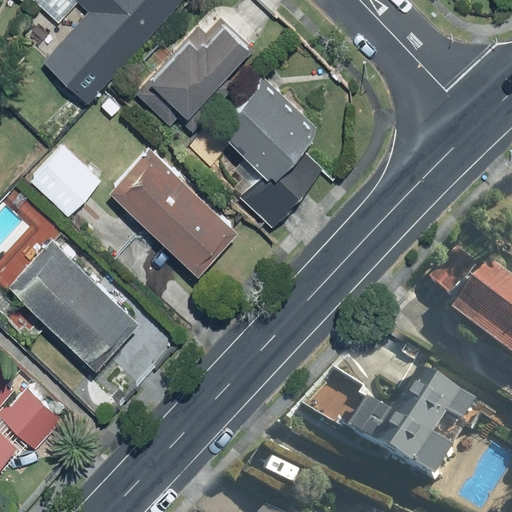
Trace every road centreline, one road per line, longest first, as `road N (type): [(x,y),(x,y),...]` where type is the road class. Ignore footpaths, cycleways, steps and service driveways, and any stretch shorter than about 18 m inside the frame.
road 1 (residential): [(476,121),(110,511)]
road 2 (residential): [(358,0),(476,121)]
